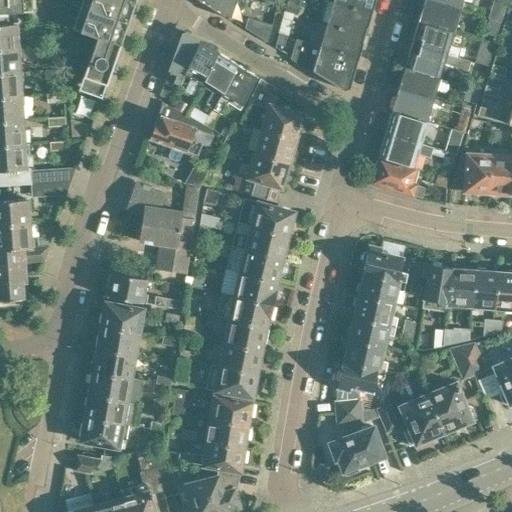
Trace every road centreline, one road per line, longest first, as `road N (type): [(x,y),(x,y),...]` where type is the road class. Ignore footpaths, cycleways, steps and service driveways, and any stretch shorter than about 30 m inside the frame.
road 1 (residential): [(55,340),(83,235),(167,6)]
road 2 (residential): [(291,511),(287,450),(339,212)]
road 3 (residential): [(362,127),(167,6)]
road 4 (residential): [(511,237),(339,212)]
road 5 (residential): [(31,485),(60,360),(55,340)]
road 6 (residential): [(400,0),(362,127)]
road 7 (secondary): [(392,511),(511,462)]
